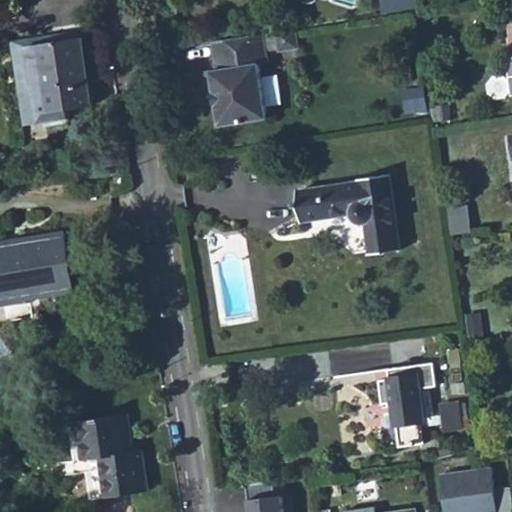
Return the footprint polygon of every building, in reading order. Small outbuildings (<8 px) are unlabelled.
[(277,31),(280,51),(299,47),(296,28),(277,31)] [(63,40),(16,48),(26,110),(47,107),(49,121),(70,117),(69,108),(95,103),(83,30),(62,33),(63,40)] [(16,41),(16,48),(63,40),(62,33),(16,41)] [(212,70),(221,125),(269,117),(260,62),(270,61),(265,33),(213,41),(218,69),(212,70)] [(406,90),(408,108),(426,105),(424,88),(406,90)] [(437,107),(438,119),(450,118),(449,106),(437,107)] [(26,110),(29,124),(49,121),(47,107),(26,110)] [(361,182),(298,191),(303,220),(355,213),(355,214),(356,216),(358,218),(359,219),(361,220),(363,221),(365,222),(367,222),(372,254),(401,250),(390,175),(360,179),(361,182)] [(0,242),(0,301),(76,290),(67,232),(0,242)] [(434,362),(388,369),(390,378),(379,379),(383,404),(393,402),(395,424),(397,423),(401,447),(426,443),(423,420),(424,420),(420,388),(437,386),(434,362)] [(80,421),(93,499),(150,489),(144,449),(132,451),(130,432),(132,432),(129,413),(80,421)] [(511,511),(511,491),(511,486),(495,488),(492,467),(442,473),(446,511),(511,511)] [(274,480),(246,483),(249,511),(284,511),(282,495),(276,496),(274,480)]
